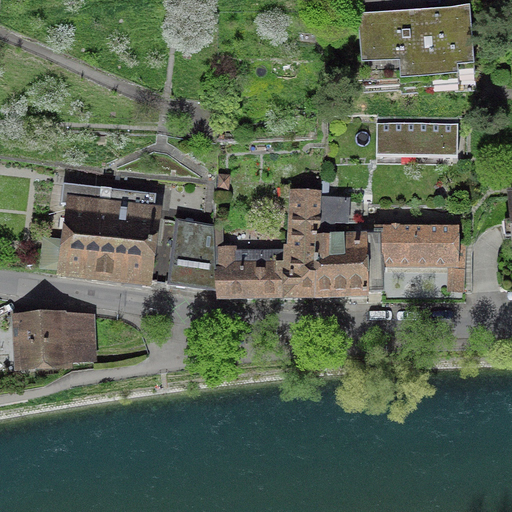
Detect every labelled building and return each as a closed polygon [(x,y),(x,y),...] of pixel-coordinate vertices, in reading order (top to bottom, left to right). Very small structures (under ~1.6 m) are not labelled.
[(414,21),(360,25),(365,86),(405,83),(405,92),(473,87),(467,9),(421,12),(422,20),(414,21)] [(458,125),(377,125),(376,159),(458,159),(458,137),(458,125)] [(63,272),(63,273),(147,282),(153,242),(156,218),(153,218),(156,197),(110,191),(63,185),(61,205),(71,206),(66,243),(45,240),(41,269),(63,272)] [(314,295),(319,216),(320,203),(321,195),(295,194),(293,257),(284,257),(284,260),(261,260),(261,252),(235,252),(235,249),(214,250),(216,291),(216,296),(314,296),(314,295)] [(326,204),(320,203),(319,216),(330,216),(330,223),(333,223),(361,225),(363,202),(326,200),(326,204)] [(319,216),(314,295),(368,294),(368,293),(382,293),(381,264),(375,264),(375,236),(333,237),(333,223),(330,223),(330,216),(319,216)] [(213,229),(180,224),(175,223),(175,219),(164,218),(162,229),(179,231),(172,285),(216,291),(214,250),(213,229)] [(375,228),(375,236),(375,264),(381,264),(452,265),(452,288),(464,289),(467,243),(452,243),(452,220),(375,219),(375,228)] [(65,314),(19,316),(22,367),(67,364),(67,363),(93,362),(91,317),(65,316),(65,314)]
